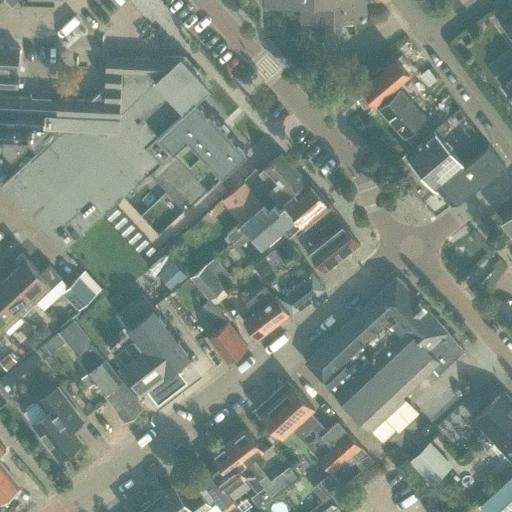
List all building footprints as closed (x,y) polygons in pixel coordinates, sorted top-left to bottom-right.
[(261,0),(264,3),(267,6),(303,5),(304,22),(322,22),(343,21),(355,21),(367,21),(366,0),(261,0)] [(503,82),(501,83),(511,97),(511,14),(502,22),(511,36),(511,63),(498,74),(503,82)] [(0,44),(0,84),(18,86),(20,46),(0,44)] [(0,94),(0,135),(2,135),(2,149),(12,159),(29,143),(37,151),(20,167),(3,183),(12,193),(22,203),(65,249),(105,212),(114,204),(150,170),(185,209),(220,177),(247,152),(209,111),(207,112),(205,110),(196,100),(210,87),(181,56),(173,64),(156,64),(149,56),(137,55),(136,57),(92,97),(76,97),(31,95),(0,94)] [(373,101),(379,107),(392,95),(389,91),(410,73),(397,58),(362,88),(363,90),(358,98),(364,106),(373,101)] [(438,79),(430,68),(423,73),(431,85),(438,79)] [(392,95),(379,107),(410,144),(429,127),(425,123),(428,121),(400,88),(392,95)] [(456,106),(450,98),(438,106),(444,114),(456,106)] [(437,190),(439,189),(453,205),(506,166),(489,145),(465,164),(442,136),(445,134),(443,131),(449,127),(444,121),(407,153),(437,190)] [(282,152),(281,152),(259,172),(264,178),(271,172),(280,183),(270,191),(280,202),(289,193),(290,194),(307,180),(282,152)] [(247,230),(252,226),(270,211),(268,209),(246,181),(224,199),(243,223),(242,224),(242,223),(228,234),(234,241),(243,234),(247,230)] [(305,228),(315,220),(330,206),(308,183),(279,207),(276,203),(268,209),(270,211),(252,226),(265,240),(283,225),(285,228),(288,226),(293,231),(301,224),(305,228)] [(114,204),(105,212),(111,219),(120,210),(114,204)] [(325,236),(318,243),(305,228),(297,235),(327,271),(361,243),(330,206),(315,220),(321,227),(319,229),(325,236)] [(121,211),(111,220),(117,226),(127,217),(121,211)] [(511,213),(502,221),(511,232),(511,213)] [(128,219),(119,227),(125,234),(134,225),(128,219)] [(135,226),(126,235),(132,241),(141,232),(135,226)] [(247,230),(243,234),(253,245),(258,242),(258,241),(250,232),(247,230)] [(142,234),(133,242),(139,249),(148,240),(142,234)] [(149,241),(143,247),(149,252),(154,247),(149,241)] [(327,286),(315,270),(313,271),(295,252),(288,258),(275,245),(254,261),(281,295),(282,294),(295,311),(327,286)] [(20,263),(10,272),(36,300),(44,308),(62,292),(69,286),(61,277),(48,263),(40,272),(26,257),(21,252),(15,258),(20,263)] [(233,276),(216,256),(190,276),(210,299),(211,298),(225,285),(224,284),(233,276)] [(174,260),(159,274),(172,289),(187,276),(174,260)] [(85,270),(80,275),(69,286),(62,292),(79,310),(97,292),(98,293),(103,289),(85,270)] [(0,293),(20,314),(36,300),(10,272),(0,281),(0,280),(0,293)] [(352,357),(326,382),(368,427),(434,365),(440,372),(466,348),(397,275),(307,361),(323,379),(349,354),(352,357)] [(267,286),(248,301),(256,311),(245,320),(259,338),(291,314),(277,295),(275,297),(267,286)] [(129,328),(108,344),(123,364),(122,364),(142,390),(150,384),(164,373),(165,374),(180,362),(190,354),(191,355),(192,355),(166,320),(166,319),(165,320),(144,292),(117,313),(129,328)] [(0,324),(4,329),(20,314),(0,293),(0,324)] [(221,309),(220,310),(211,298),(210,299),(201,306),(218,329),(209,336),(229,361),(249,346),(221,309)] [(143,406),(135,396),(94,342),(86,331),(75,318),(59,331),(77,354),(76,356),(88,373),(82,377),(89,385),(94,381),(125,420),(143,406)] [(44,323),(36,331),(44,339),(52,332),(44,323)] [(34,332),(26,340),(33,349),(42,341),(34,332)] [(42,360),(36,352),(9,372),(15,380),(42,360)] [(9,353),(0,361),(0,362),(7,370),(17,361),(9,353)] [(164,373),(150,384),(160,397),(189,375),(180,362),(165,374),(164,373)] [(288,379),(255,409),(282,438),(292,429),(332,471),(362,445),(338,419),(327,429),(311,412),(315,408),(288,379)] [(49,411),(34,423),(60,458),(66,454),(70,455),(74,453),(76,450),(77,446),(82,441),(66,420),(77,411),(59,386),(41,400),(49,411)] [(511,458),(511,397),(504,389),(474,418),(484,429),(477,435),(487,446),(494,439),(511,458)] [(259,479),(266,474),(257,461),(253,464),(251,460),(264,450),(247,428),(230,440),(259,479)] [(0,499),(1,501),(21,484),(0,460),(0,451),(6,446),(0,439),(0,499)] [(230,440),(213,453),(224,468),(214,475),(226,491),(247,476),(252,484),(257,491),(257,492),(251,496),(259,507),(272,497),(265,487),(259,479),(230,440)] [(431,441),(409,460),(432,484),(453,465),(431,441)] [(271,448),(271,459),(290,459),(290,448),(271,448)] [(366,451),(355,461),(362,469),(374,459),(366,451)] [(511,511),(511,474),(481,504),(489,511),(511,511)] [(206,487),(200,491),(212,507),(217,502),(222,510),(233,501),(214,476),(203,484),(206,487)] [(265,487),(272,497),(273,497),(272,495),(283,486),(277,478),(265,487)] [(155,499),(153,500),(162,511),(204,511),(212,507),(200,491),(199,489),(185,499),(174,484),(165,491),(164,491),(162,490),(154,496),(155,499)] [(417,507),(430,497),(424,488),(410,498),(417,507)] [(162,511),(153,500),(151,502),(148,501),(141,506),(141,509),(136,511),(162,511)]
